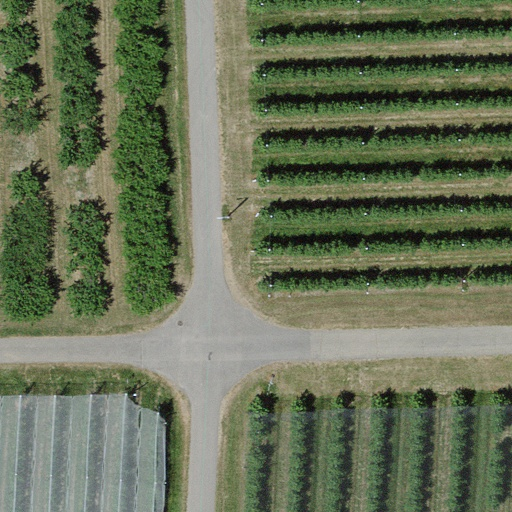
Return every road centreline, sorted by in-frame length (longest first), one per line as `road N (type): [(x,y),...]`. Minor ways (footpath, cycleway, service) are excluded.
road 1 (track): [(199,511),(210,351),(198,0)]
road 2 (track): [(511,341),(0,352)]
